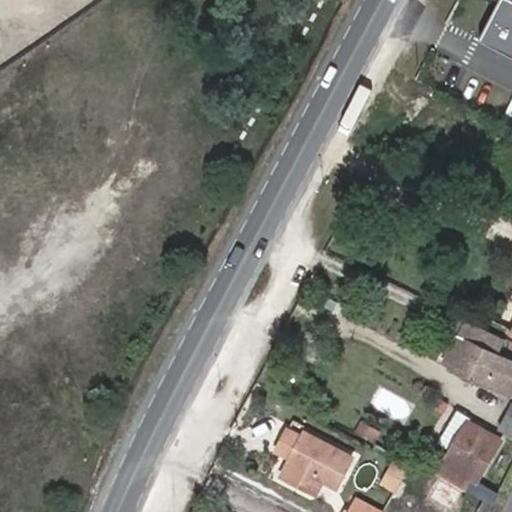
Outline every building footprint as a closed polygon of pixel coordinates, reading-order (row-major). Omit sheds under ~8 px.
[(511,57),(511,0),(505,0),(483,42),(511,57)] [(458,335),(445,362),(470,374),(483,346),(458,335)] [(511,401),(510,400),(497,427),(511,434),(511,401)] [(499,439),(467,422),(462,431),(451,450),(436,478),(464,492),(472,476),(477,480),(499,439)] [(462,431),(449,425),(439,443),(451,450),(462,431)] [(292,427),(276,456),(284,460),(290,463),(305,434),(292,427)] [(351,459),(305,434),(290,463),(314,476),(336,488),(351,459)] [(277,474),(307,490),(314,476),(290,463),(284,460),(277,474)] [(400,491),(408,467),(392,461),(384,485),(400,491)] [(490,505),(498,489),(477,480),(472,476),(464,492),(490,505)] [(352,496),(347,505),(360,511),(377,511),(379,510),(352,496)]
